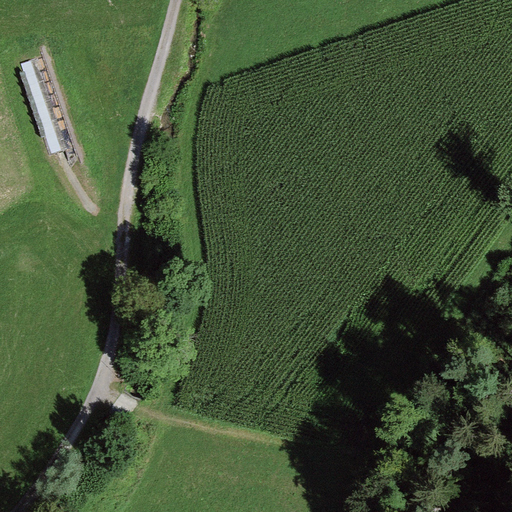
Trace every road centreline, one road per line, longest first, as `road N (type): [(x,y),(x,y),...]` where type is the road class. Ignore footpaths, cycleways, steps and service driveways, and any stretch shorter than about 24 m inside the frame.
road 1 (track): [(5,511),(101,388),(124,182),(170,0)]
road 2 (track): [(101,388),(135,409),(279,444)]
